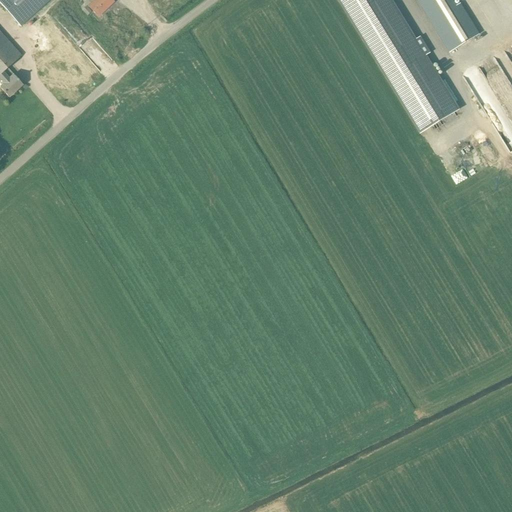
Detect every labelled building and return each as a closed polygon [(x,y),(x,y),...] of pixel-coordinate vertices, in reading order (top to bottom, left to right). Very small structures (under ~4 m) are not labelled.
[(0,0),(0,4),(20,27),(49,0),(0,0)] [(98,17),(113,2),(111,0),(94,0),(88,6),(98,17)] [(337,0),(420,134),(460,110),(392,0),(337,0)] [(457,7),(452,0),(417,0),(431,22),(450,52),(480,34),(461,4),(457,7)] [(87,7),(83,11),(87,16),(91,11),(87,7)] [(0,88),(8,97),(22,85),(10,71),(5,76),(3,73),(21,56),(14,49),(0,33),(0,88)] [(445,154),(439,161),(447,169),(455,160),(451,156),(449,157),(445,154)] [(478,159),(469,164),(475,175),(484,170),(478,159)] [(455,183),(473,177),(470,165),(451,172),(455,183)]
